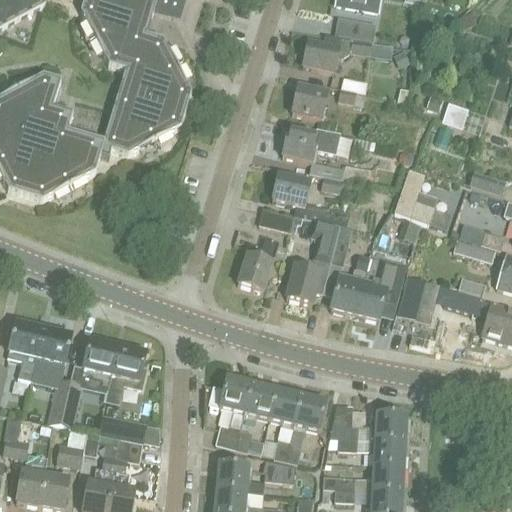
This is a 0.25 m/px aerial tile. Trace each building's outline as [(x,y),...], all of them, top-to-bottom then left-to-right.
[(0,0),(0,31),(45,8),(46,0),(84,0),(80,16),(108,69),(124,74),(103,145),(67,134),(72,117),(52,111),(60,84),(42,79),(0,100),(0,180),(7,194),(41,204),(94,176),(99,160),(108,162),(110,154),(127,159),(180,131),(190,96),(162,43),(144,38),(153,10),(169,15),(173,0),(171,0),(0,0)] [(376,15),(378,0),(337,0),(336,8),(376,15)] [(331,42),(341,43),(366,47),(369,32),(334,25),(331,42)] [(332,78),(336,62),(340,63),(349,58),(369,61),(370,47),(366,47),(341,43),(331,42),(324,40),(322,50),(307,46),(301,70),(332,78)] [(370,47),(369,61),(391,64),(392,51),(370,47)] [(408,68),(403,56),(392,60),(398,73),(408,68)] [(367,94),(369,83),(344,78),(342,90),(367,94)] [(321,124),(327,98),(297,91),(291,117),(321,124)] [(338,111),(356,109),(355,95),(337,97),(338,111)] [(448,110),(442,129),(460,135),(467,116),(448,110)] [(335,159),(339,139),(314,133),(313,141),(286,135),(280,161),(310,168),(314,154),(335,159)] [(341,186),(342,187),(366,192),(369,177),(344,171),(341,186)] [(415,207),(418,197),(424,182),(408,176),(393,217),(428,229),(433,213),(415,207)] [(473,176),(469,189),(501,199),(505,187),(473,176)] [(276,179),(270,204),(295,210),(293,220),(346,232),(349,219),(304,209),(309,186),(276,179)] [(342,187),(341,186),(323,182),(320,196),(339,200),(342,187)] [(292,222),(262,215),(258,230),(288,238),(291,228),(292,222)] [(448,225),(437,221),(435,229),(445,232),(448,225)] [(292,222),(291,228),(299,230),(301,224),(292,222)] [(315,225),(310,242),(318,244),(312,267),(315,267),(316,268),(318,263),(322,264),(321,269),(328,271),(330,266),(334,248),(339,232),(315,225)] [(334,248),(330,266),(342,270),(348,248),(348,247),(351,235),(339,232),(334,248)] [(504,244),(484,238),(480,250),(500,256),(504,244)] [(263,296),(277,248),(264,244),(261,254),(249,250),(238,289),(263,296)] [(490,268),(494,257),(455,245),(452,257),(490,268)] [(511,298),(511,261),(506,259),(496,293),(511,298)] [(337,282),(329,313),(353,319),(361,288),(368,263),(358,260),(354,275),(353,275),(350,285),(337,282)] [(294,270),(285,302),(311,309),(314,298),(321,300),(321,298),(324,288),(328,271),(321,269),(322,264),(318,263),(316,268),(315,267),(313,275),(294,270)] [(361,288),(353,319),(377,326),(378,320),(383,304),(394,307),(396,300),(403,273),(368,263),(361,288)] [(407,284),(397,320),(428,328),(438,292),(407,284)] [(484,291),(461,284),(457,296),(481,303),(484,291)] [(324,288),(321,298),(328,300),(331,290),(324,288)] [(511,349),(511,315),(491,309),(481,341),(511,349)] [(37,352),(42,333),(14,326),(7,357),(6,362),(20,366),(16,382),(30,385),(37,352)] [(70,340),(42,333),(37,352),(30,385),(42,389),(46,374),(61,378),(70,340)] [(110,381),(109,381),(111,370),(116,351),(89,344),(80,382),(100,387),(99,393),(106,395),(110,381)] [(140,374),(144,358),(116,351),(111,370),(109,381),(110,381),(106,395),(104,406),(116,409),(121,390),(140,395),(145,375),(140,374)] [(214,450),(234,454),(239,435),(242,423),(244,416),(250,389),(225,383),(218,413),(231,416),(227,432),(219,430),(214,450)] [(58,432),(63,411),(68,388),(57,385),(46,429),(58,432)] [(80,391),(68,388),(63,411),(58,432),(70,435),(80,391)] [(275,395),(250,389),(244,416),(242,423),(255,426),(256,422),(268,425),(275,395)] [(281,429),(280,432),(277,445),(278,445),(273,464),(284,467),(289,447),(292,435),(300,401),(275,395),(268,425),(281,429)] [(325,407),(300,401),(292,435),(305,438),(305,435),(318,438),(325,407)] [(404,448),(406,423),(374,421),(374,433),(371,433),(370,434),(338,432),(337,444),(404,448)] [(102,422),(98,440),(99,440),(142,449),(146,431),(102,422)] [(24,423),(20,443),(30,445),(34,425),(24,423)] [(239,435),(234,454),(246,457),(251,438),(239,435)] [(32,449),(46,450),(47,438),(33,437),(32,449)] [(83,454),(82,460),(95,462),(99,440),(98,440),(86,437),(83,454)] [(403,473),(404,448),(337,444),(337,456),(355,457),(372,459),(371,472),(403,473)] [(5,445),(2,461),(14,463),(17,447),(5,445)] [(118,446),(115,463),(110,491),(111,491),(106,511),(131,511),(134,495),(126,494),(128,481),(123,480),(126,466),(139,469),(142,450),(118,446)] [(17,447),(14,463),(26,465),(28,449),(17,447)] [(289,447),(284,467),(296,470),(301,450),(289,447)] [(79,475),(82,460),(83,454),(59,450),(55,470),(79,475)] [(93,488),(87,487),(82,511),(106,511),(111,491),(110,491),(115,463),(104,461),(101,475),(95,474),(93,488)] [(32,477),(22,476),(17,506),(40,510),(42,499),(45,480),(47,466),(35,464),(32,477)] [(293,489),(295,473),(264,466),(261,478),(264,479),(263,486),(293,489)] [(213,495),(244,498),(245,485),(250,486),(252,472),(216,469),(213,495)] [(371,485),(367,485),(323,483),(322,494),(334,495),(401,499),(403,473),(371,472),(371,485)] [(49,511),(64,511),(69,484),(45,480),(42,499),(40,510),(49,511)] [(243,511),(244,498),(213,495),(211,511),(247,511),(243,511)] [(369,509),(368,511),(400,511),(401,499),(334,495),(334,507),(353,508),(369,509)]
